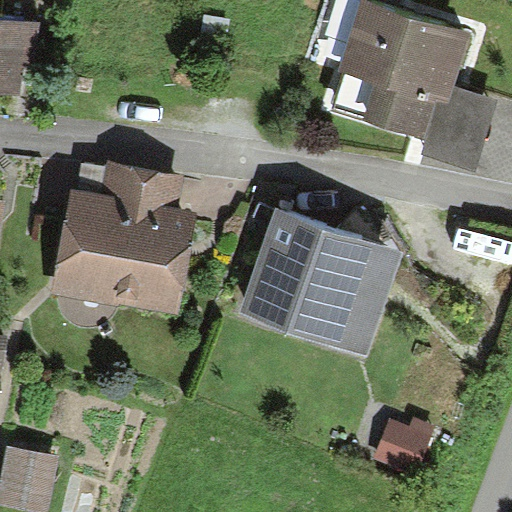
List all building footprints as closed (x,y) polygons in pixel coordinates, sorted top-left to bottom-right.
[(461,29),(374,0),(366,0),(336,91),(424,121),(420,134),(470,151),(489,95),(444,80),(461,29)] [(25,9),(0,6),(0,72),(16,75),(25,9)] [(165,173),(109,163),(102,203),(79,199),(63,288),(173,308),(190,216),(159,211),(165,173)] [(384,249),(278,210),(242,304),(349,344),(384,249)] [(423,451),(386,432),(373,455),(410,474),(423,451)] [(40,511),(50,467),(9,458),(0,500),(0,503),(38,511),(40,511)]
